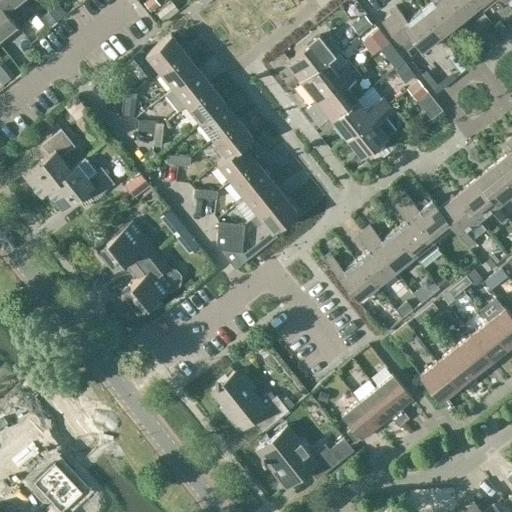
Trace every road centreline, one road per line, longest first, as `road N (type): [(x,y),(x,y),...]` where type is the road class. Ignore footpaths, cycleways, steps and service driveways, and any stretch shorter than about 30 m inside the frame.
road 1 (residential): [(323,511),(352,486),(450,479),(511,430)]
road 2 (residential): [(120,388),(284,257)]
road 3 (unclassified): [(120,388),(0,236)]
road 4 (residential): [(0,110),(126,13)]
road 5 (unclassified): [(215,511),(120,388)]
road 6 (residential): [(0,455),(120,388)]
